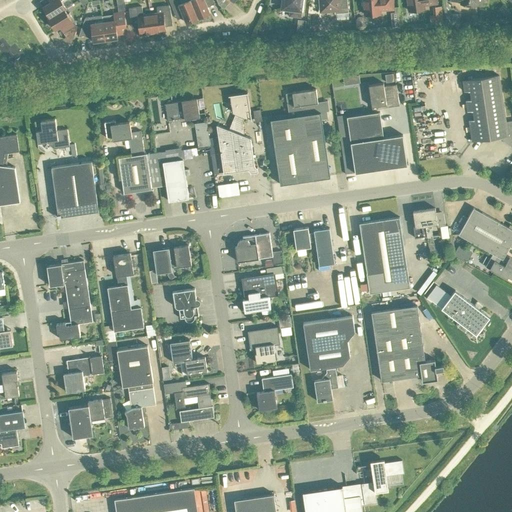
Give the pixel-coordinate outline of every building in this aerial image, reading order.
[(43,6),(50,17),(64,8),(64,9),(73,3),(71,0),(48,0),(50,2),(43,6)] [(198,18),(190,0),(168,0),(174,11),(180,8),(186,23),(198,18)] [(190,0),(198,18),(210,13),(204,0),(190,0)] [(290,9),(289,16),(301,17),(301,11),(302,11),(303,0),(282,0),(281,8),(290,9)] [(319,0),(320,11),(335,10),(335,13),(348,12),(347,0),(319,0)] [(363,0),(362,2),(363,6),(364,7),(365,15),(380,13),(380,10),(393,9),(392,0),(363,0)] [(405,0),(406,2),(408,3),(409,11),(424,8),(424,5),(437,3),(436,0),(405,0)] [(157,12),(150,13),(153,33),(166,31),(164,17),(171,16),(170,7),(169,5),(157,6),(157,12)] [(153,33),(150,13),(143,14),(142,6),(129,8),(130,20),(138,19),(140,35),(153,33)] [(50,17),(48,18),(55,29),(60,26),(66,35),(65,36),(73,39),(77,26),(73,24),(71,20),(73,18),(69,13),(68,14),(64,9),(64,8),(50,17)] [(507,18),(511,14),(507,8),(502,12),(507,18)] [(127,33),(124,11),(113,13),(114,14),(102,15),(103,21),(106,40),(118,38),(117,34),(127,33)] [(460,22),(460,13),(445,14),(445,23),(460,22)] [(106,40),(103,21),(102,15),(96,16),(85,17),(79,36),(92,34),(93,42),(106,40)] [(359,16),(357,19),(357,25),(359,27),(363,27),(365,24),(364,18),(362,16),(359,16)] [(298,19),(296,31),(304,32),(306,20),(298,19)] [(266,34),(268,29),(265,24),(259,25),(257,30),(261,34),(266,34)] [(393,73),(385,74),(386,82),(394,81),(393,73)] [(466,101),(467,111),(472,110),(474,119),(469,120),(472,141),(499,137),(511,146),(511,120),(506,121),(499,75),(463,80),(464,91),(470,90),(471,100),(466,101)] [(373,112),(347,116),(355,172),(407,164),(403,134),(384,137),(380,111),(378,112),(377,106),(386,104),(386,107),(399,105),(396,84),(384,86),(383,83),(369,85),(372,106),(373,112)] [(330,176),(321,112),(316,112),(315,103),(318,102),(316,88),(292,92),(286,93),(289,116),(270,119),(280,184),(330,176)] [(228,95),(230,95),(232,112),(235,113),(229,129),(217,124),(224,172),(248,168),(250,171),(250,172),(258,171),(257,166),(256,166),(254,164),(250,137),(244,135),(242,122),(244,117),(248,118),(247,111),(250,111),(247,92),(228,95)] [(164,103),(167,120),(198,116),(196,99),(164,103)] [(42,130),(36,130),(38,143),(53,140),(54,148),(70,146),(67,129),(57,130),(55,118),(41,120),(42,130)] [(118,157),(124,193),(152,189),(147,152),(144,153),(141,130),(131,131),(130,121),(116,123),(115,120),(104,122),(107,137),(112,137),(113,140),(130,137),(132,155),(118,157)] [(206,122),(195,123),(198,147),(210,145),(206,122)] [(0,136),(0,204),(20,201),(15,167),(6,165),(7,157),(4,156),(4,152),(19,150),(17,134),(0,136)] [(183,158),(181,149),(165,151),(167,160),(183,158)] [(163,161),(169,200),(188,197),(183,158),(167,160),(163,161)] [(51,166),(58,217),(98,211),(92,160),(51,166)] [(458,234),(492,253),(502,258),(505,254),(511,243),(511,225),(509,224),(508,227),(473,207),(467,218),(463,216),(457,226),(461,228),(458,234)] [(413,226),(415,237),(427,236),(426,225),(437,224),(438,227),(445,225),(444,213),(436,214),(435,208),(413,211),(415,226),(413,226)] [(359,222),(369,292),(410,286),(399,216),(359,222)] [(315,241),(319,265),(335,263),(329,227),(326,228),(326,225),(321,226),(322,228),(314,229),(314,232),(309,233),(308,226),(293,229),(296,248),(311,246),(310,241),(315,241)] [(272,256),(273,264),(283,263),(282,251),(272,252),(269,232),(242,236),(243,238),(240,239),(238,241),(237,243),(237,246),(235,246),(237,261),(272,256)] [(174,246),(174,249),(169,250),(169,247),(153,249),(156,273),(172,271),(171,266),(176,265),(177,266),(191,264),(188,244),(174,246)] [(454,254),(464,260),(469,252),(459,246),(454,254)] [(119,285),(107,286),(114,330),(144,326),(141,306),(131,308),(128,284),(127,284),(126,274),(134,273),(132,265),(135,265),(134,258),(131,258),(130,252),(113,255),(117,275),(118,275),(119,285)] [(502,258),(492,253),(485,266),(507,278),(508,276),(511,278),(511,258),(505,254),(502,258)] [(65,283),(67,296),(89,293),(84,260),(47,265),(50,285),(65,283)] [(284,272),(283,265),(266,268),(267,274),(275,272),(275,274),(278,273),(284,272)] [(348,302),(361,301),(358,273),(345,275),(348,302)] [(247,293),(248,298),(243,299),(245,312),(271,308),(269,295),(267,295),(267,290),(275,289),(273,277),(244,281),(246,293),(247,293)] [(427,296),(441,307),(476,334),(489,316),(454,290),(451,295),(433,282),(424,293),(427,296)] [(199,315),(197,305),(199,304),(200,302),(200,300),(199,298),(196,298),(195,288),(173,291),(175,305),(175,307),(177,307),(179,308),(180,318),(184,317),(185,319),(187,321),(189,321),(191,321),(193,320),(194,318),(194,316),(199,315)] [(296,294),(297,299),(324,296),(323,290),(296,294)] [(89,293),(67,296),(71,321),(56,323),(58,332),(59,332),(60,338),(80,335),(78,323),(93,321),(89,293)] [(421,374),(422,381),(437,378),(436,370),(444,369),(443,364),(435,365),(435,359),(425,360),(417,304),(371,311),(381,380),(421,374)] [(303,322),(310,369),(342,364),(350,355),(347,340),(355,331),(352,315),(303,322)] [(0,316),(0,346),(13,344),(11,329),(4,330),(2,316),(0,316)] [(290,316),(278,318),(280,328),(292,326),(290,316)] [(155,334),(154,324),(146,325),(147,336),(155,334)] [(274,344),(280,344),(277,326),(248,330),(250,348),(254,347),(256,362),(264,361),(264,362),(267,361),(276,359),(274,344)] [(185,360),(187,374),(207,371),(205,356),(192,358),(189,339),(170,342),(173,362),(185,360)] [(125,411),(126,414),(128,427),(133,427),(134,428),(137,426),(144,425),(142,406),(156,404),(152,381),(153,381),(147,345),(117,349),(116,340),(106,341),(109,360),(118,359),(122,386),(128,385),(131,407),(125,411)] [(68,372),(64,373),(66,391),(85,389),(83,376),(93,374),(93,373),(104,371),(102,355),(90,357),(90,356),(67,360),(68,372)] [(315,387),(314,389),(315,393),(316,394),(317,401),(333,399),(331,385),(338,384),(338,387),(344,386),(342,375),(336,376),(335,368),(326,369),(326,372),(321,379),(314,380),(315,387)] [(0,396),(5,396),(19,394),(18,385),(19,385),(17,370),(2,373),(0,373),(0,396)] [(264,391),(256,392),(259,409),(277,407),(274,389),(293,386),(291,373),(262,378),(264,391)] [(179,410),(181,421),(214,416),(212,405),(210,406),(209,394),(210,394),(209,383),(182,387),(182,390),(174,392),(176,407),(185,406),(184,397),(197,395),(199,407),(179,410)] [(68,407),(73,437),(93,434),(91,419),(105,417),(102,398),(88,400),(88,404),(68,407)] [(17,428),(25,427),(23,410),(0,413),(0,442),(1,443),(2,447),(19,445),(17,428)] [(362,511),(361,504),(377,502),(375,491),(388,489),(386,475),(404,472),(402,459),(384,462),(384,459),(370,460),(373,481),(361,483),(363,495),(344,498),(342,486),(303,491),(305,511),(362,511)] [(114,498),(116,511),(197,511),(194,486),(114,498)] [(276,511),(274,493),(234,499),(235,511),(276,511)]
